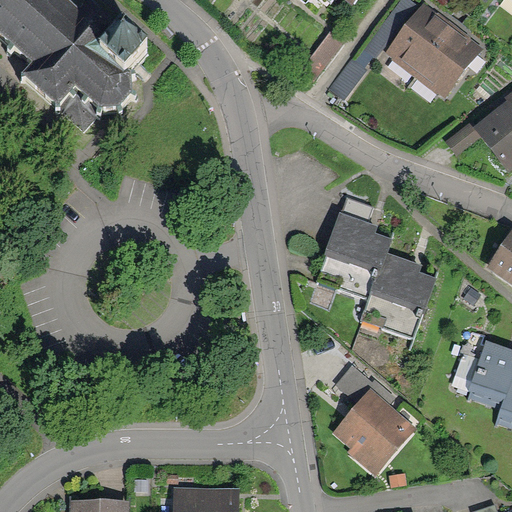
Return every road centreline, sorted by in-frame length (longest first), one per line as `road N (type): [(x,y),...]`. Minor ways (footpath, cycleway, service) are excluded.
road 1 (residential): [(237,107),(286,432)]
road 2 (residential): [(286,432),(213,444),(115,446),(56,464),(1,511)]
road 3 (residential): [(511,212),(389,169),(298,115),(237,107)]
road 4 (residential): [(158,0),(197,32),(237,107)]
